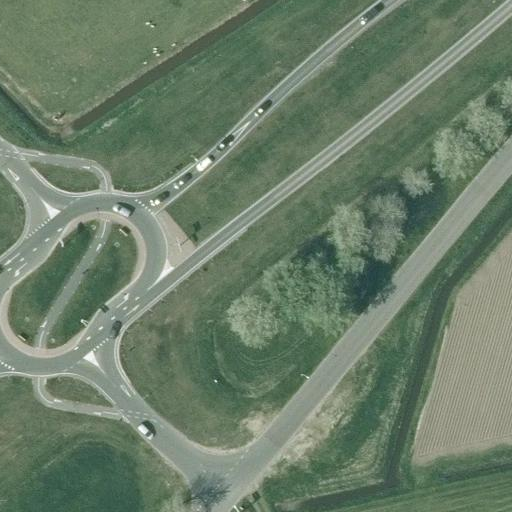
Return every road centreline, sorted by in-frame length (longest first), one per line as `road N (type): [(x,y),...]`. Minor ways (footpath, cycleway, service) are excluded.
road 1 (trunk): [(149,297),(511,4)]
road 2 (secondary): [(227,497),(511,158)]
road 3 (trunk): [(391,0),(136,213)]
road 4 (secondary): [(227,497),(84,352)]
